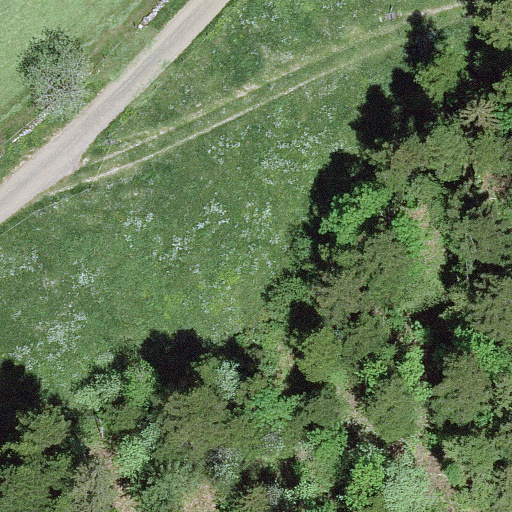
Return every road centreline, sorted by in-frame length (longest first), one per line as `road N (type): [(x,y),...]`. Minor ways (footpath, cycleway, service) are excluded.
road 1 (track): [(450,0),(382,7),(296,67),(163,140),(17,194)]
road 2 (unclassified): [(0,208),(206,0)]
